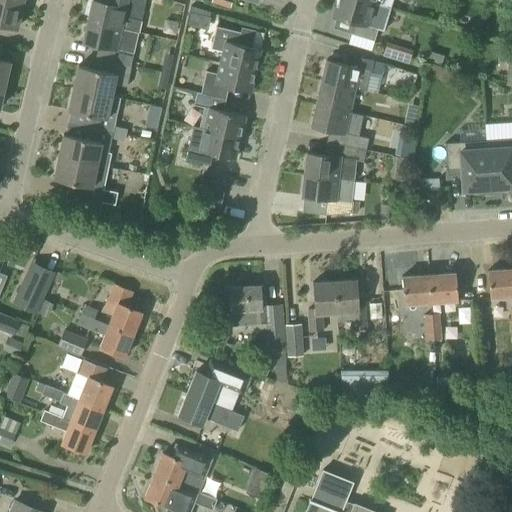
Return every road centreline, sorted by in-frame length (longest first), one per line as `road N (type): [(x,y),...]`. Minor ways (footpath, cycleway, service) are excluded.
road 1 (residential): [(253,250),(511,234)]
road 2 (residential): [(253,250),(309,0)]
road 3 (residential): [(100,505),(184,281)]
road 4 (residential): [(4,210),(54,0)]
road 5 (residential): [(184,281),(4,210)]
